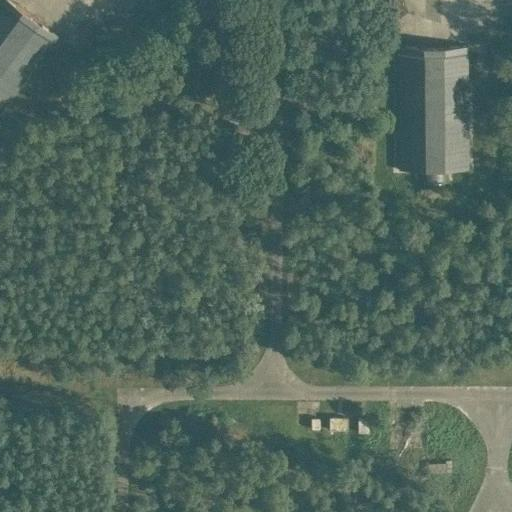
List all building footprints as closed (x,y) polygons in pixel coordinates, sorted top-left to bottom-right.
[(0,0),(0,112),(6,105),(8,102),(29,73),(58,35),(10,0),(0,0)] [(467,44),(397,45),(397,107),(397,112),(398,118),(398,126),(398,168),(418,168),(419,182),(433,182),(448,182),(448,168),(468,168),(468,114),(468,80),(467,44)] [(347,428),(347,416),(329,416),(329,428),(347,428)] [(368,431),(368,416),(358,416),(358,431),(368,431)] [(445,461),(427,462),(428,474),(434,474),(434,471),(451,470),(451,458),(445,459),(445,461)]
